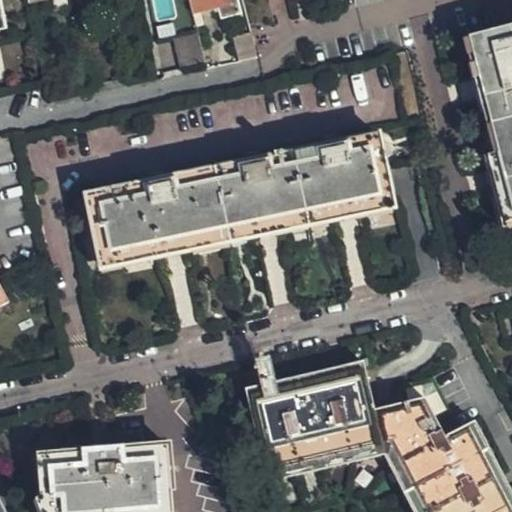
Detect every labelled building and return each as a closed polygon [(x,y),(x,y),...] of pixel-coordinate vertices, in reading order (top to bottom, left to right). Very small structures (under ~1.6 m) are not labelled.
[(0,0),(0,38),(17,35),(9,0),(0,0)] [(224,0),(189,0),(193,13),(226,5),(224,0)] [(511,29),(466,40),(494,154),(483,156),(500,221),(511,217),(511,29)] [(257,60),(250,32),(231,37),(238,64),(257,60)] [(175,60),(204,55),(200,34),(172,39),(175,60)] [(394,207),(381,138),(90,195),(104,265),(173,251),(267,232),(347,217),(394,207)] [(511,511),(467,425),(443,438),(422,398),(371,411),(361,369),(345,372),(275,388),(243,395),(260,468),(389,440),(427,511),(511,511)] [(37,452),(41,511),(170,511),(164,441),(37,452)]
